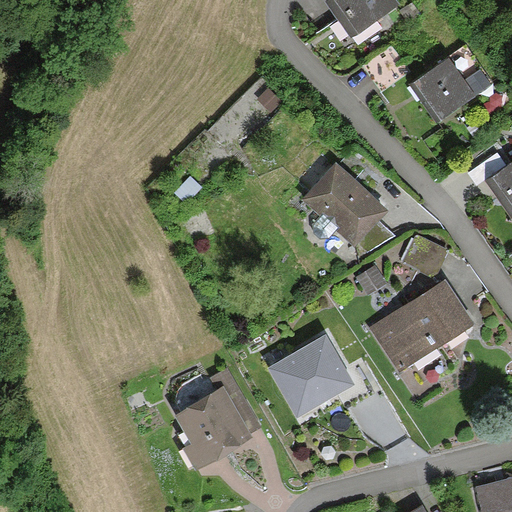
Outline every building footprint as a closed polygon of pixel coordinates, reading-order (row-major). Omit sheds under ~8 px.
[(390,0),(325,0),(323,2),(350,40),(396,8),(390,0)] [(459,48),(409,83),(436,122),(486,87),(459,48)] [(511,160),(481,183),(508,222),(511,219),(511,160)] [(333,165),(298,202),(348,249),(383,212),(333,165)] [(206,219),(187,217),(185,234),(205,236),(206,219)] [(443,251),(412,237),(401,263),(432,277),(443,251)] [(373,265),(352,278),(364,297),(385,284),(373,265)] [(441,280),(367,328),(397,373),(471,325),(441,280)] [(357,386),(329,336),(271,368),(299,418),(357,386)] [(216,390),(175,414),(191,442),(183,446),(196,469),(252,438),(249,433),(262,426),(228,366),(209,377),(216,390)] [(511,511),(511,477),(480,485),(486,511),(511,511)]
